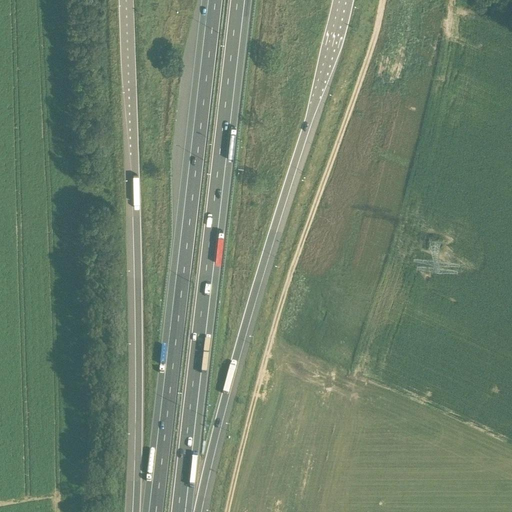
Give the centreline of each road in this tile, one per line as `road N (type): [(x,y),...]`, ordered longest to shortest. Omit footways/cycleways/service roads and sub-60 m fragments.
road 1 (track): [(383,0),(246,426),(226,511)]
road 2 (motorway): [(192,511),(343,0)]
road 3 (motorway): [(211,0),(151,511)]
road 4 (motorway): [(181,511),(240,0)]
road 5 (motorway): [(125,0),(142,511)]
